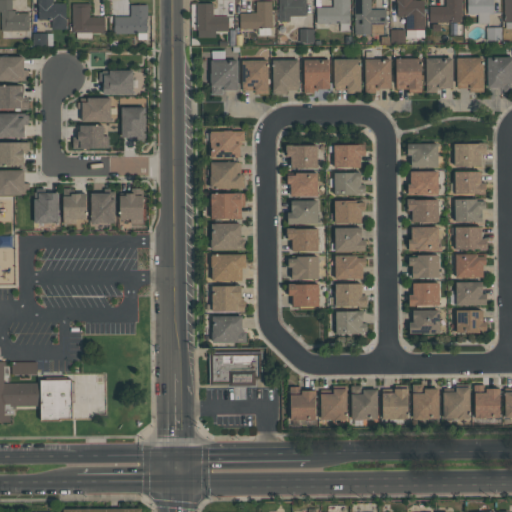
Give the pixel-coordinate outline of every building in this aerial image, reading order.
[(0,0),(0,30),(29,30),(28,12),(12,12),(11,0),(0,0)] [(39,19),(39,5),(37,5),(37,0),(53,0),(53,3),(66,2),(66,29),(51,29),(51,19),(39,19)] [(306,0),(306,15),(289,16),(289,21),(278,21),(278,8),(278,0),(306,0)] [(349,31),(340,31),(340,23),(316,24),(316,7),(332,6),(332,0),(349,0),(350,10),(348,10),(349,31)] [(384,33),(384,34),(354,35),(353,0),(371,0),(371,9),(386,9),(386,25),(388,25),(388,33),(384,33)] [(423,0),(423,16),(424,16),(424,29),(406,29),(406,16),(397,16),(397,1),(395,1),(395,0),(423,0)] [(461,0),(461,22),(429,22),(429,6),(445,6),(445,0),(461,0)] [(493,0),(493,14),(489,14),(489,23),(477,24),(477,14),(467,14),(467,0),(493,0)] [(511,0),(511,28),(505,28),(505,22),(503,22),(503,0),(511,0)] [(239,13),(240,29),(272,28),(271,1),(255,2),(256,13),(239,13)] [(105,32),(104,17),(90,17),(90,3),(72,4),(72,33),(105,32)] [(198,37),(215,37),(215,32),(228,31),(228,16),(213,16),(213,3),(197,3),(198,37)] [(147,35),(146,5),(130,5),(130,16),(113,17),(113,36),(147,35)] [(313,28),(313,42),(299,42),(299,28),(313,28)] [(404,29),(405,42),(390,43),(390,29),(404,29)] [(32,45),(32,33),(47,33),(47,45),(32,45)] [(23,70),(24,56),(0,55),(0,80),(28,81),(28,70),(23,70)] [(487,89),(511,88),(511,56),(487,57),(487,89)] [(483,92),(482,57),(456,58),(457,88),(468,88),(468,92),(483,92)] [(395,59),(396,88),(408,88),(408,93),(421,92),(421,58),(395,59)] [(452,58),(425,58),(426,92),(444,92),(444,88),(453,88),(452,58)] [(298,59),(272,60),(273,94),(288,94),(288,90),(299,89),(298,59)] [(329,60),(304,59),(303,93),(314,93),(314,89),(328,89),(329,60)] [(360,59),(333,59),(334,90),(360,90),(360,59)] [(364,59),(365,92),(378,92),(378,88),(391,88),(390,59),(364,59)] [(210,60),(211,95),(225,95),(224,91),(238,90),(237,60),(210,60)] [(268,60),(241,60),(242,90),(253,90),(253,94),(269,94),(268,60)] [(133,71),(99,70),(99,82),(103,82),(103,94),(133,95),(133,71)] [(0,108),(28,108),(28,97),(22,97),(22,85),(0,85),(0,108)] [(111,97),(86,98),(86,102),(80,102),(80,122),(111,121),(111,97)] [(145,107),(121,107),(122,139),(146,138),(145,107)] [(0,137),(24,138),(24,124),(28,124),(28,113),(0,113),(0,137)] [(108,148),(108,135),(104,135),(104,125),(78,125),(79,136),(72,137),(72,149),(108,148)] [(244,130),(210,131),(210,158),(240,157),(240,142),(244,142),(244,130)] [(29,142),(0,141),(0,165),(24,166),(24,153),(29,154),(29,142)] [(410,167),(438,167),(437,143),(407,143),(407,157),(410,157),(410,167)] [(454,166),(480,166),(480,154),(485,154),(485,143),(453,143),(454,166)] [(317,145),(286,145),(286,156),(290,156),(290,168),(317,168),(317,145)] [(334,168),(360,167),(360,155),(364,155),(364,145),(333,145),(334,168)] [(210,188),(244,188),(245,174),(239,174),(239,162),(210,162),(210,188)] [(24,169),(0,169),(0,194),(29,194),(28,183),(24,183),(24,169)] [(438,171),(409,171),(408,195),(437,195),(438,171)] [(454,194),(485,194),(485,182),(481,182),(481,171),(454,171),(454,194)] [(333,173),(334,195),(365,195),(364,184),(361,184),(361,172),(333,173)] [(288,196),(318,196),(317,173),(288,173),(288,196)] [(91,192),(90,223),(115,223),(116,193),(91,192)] [(210,193),(211,219),(241,218),(241,206),(245,206),(245,193),(210,193)] [(33,195),(34,224),(59,223),(58,194),(33,195)] [(86,194),(63,194),(63,224),(76,224),(76,219),(86,219),(86,194)] [(143,219),(143,194),(119,195),(120,219),(143,219)] [(411,222),(438,222),(438,199),(406,199),(407,212),(411,212),(411,222)] [(454,222),(483,222),(483,199),(454,199),(454,222)] [(318,223),(318,200),(291,200),(291,212),(287,213),(287,224),(318,223)] [(334,201),(335,223),(363,222),(362,200),(334,201)] [(211,224),(211,250),(243,250),(242,223),(211,224)] [(439,226),(409,227),(409,250),(439,250),(439,226)] [(335,251),(365,251),(365,239),(361,239),(361,227),(334,227),(335,251)] [(487,249),(487,238),(481,238),(481,227),(454,227),(454,250),(487,249)] [(292,251),(318,251),(318,228),(286,229),(286,239),(291,239),(292,251)] [(245,254),(211,254),(211,281),(241,280),(241,269),(245,269),(245,254)] [(484,255),(455,254),(455,277),(484,278),(484,255)] [(334,256),(335,279),(364,279),(363,255),(334,256)] [(439,256),(408,255),(408,265),(411,266),(411,278),(438,278),(439,256)] [(318,256),(287,256),(287,267),(291,266),(291,279),(318,279),(318,256)] [(482,281),(455,282),(456,305),(486,305),(486,294),(482,294),(482,281)] [(439,305),(439,282),(412,283),(412,294),(408,294),(408,306),(439,305)] [(335,284),(335,307),(367,306),(367,296),(362,296),(361,283),(335,284)] [(319,284),(288,284),(288,296),(292,296),(292,306),(319,306),(319,284)] [(212,311),(245,311),(245,301),(241,301),(241,285),(211,286),(212,311)] [(440,310),(411,310),(410,333),(439,334),(440,310)] [(482,310),(456,310),(456,332),(486,333),(486,322),(482,322),(482,310)] [(335,311),(336,334),(364,333),(364,311),(335,311)] [(245,342),(245,315),(212,316),(213,343),(245,342)] [(267,388),(267,349),(210,349),(211,388),(267,388)] [(0,363),(37,363),(37,372),(37,382),(72,381),(73,419),(60,420),(49,420),(42,420),(42,407),(14,406),(15,416),(10,415),(11,423),(0,423),(0,363)] [(439,419),(439,388),(423,389),(423,384),(412,385),(412,419),(439,419)] [(377,420),(377,388),(361,389),(361,385),(351,386),(351,420),(377,420)] [(500,418),(500,389),(484,388),(484,385),(474,385),(474,418),(500,418)] [(289,420),(316,420),(315,390),(300,391),(300,386),(289,387),(289,420)] [(442,392),(442,419),(469,419),(469,387),(454,387),(454,392),(442,392)] [(347,388),(332,388),(332,394),(320,393),(320,420),(346,420),(347,388)] [(382,419),(407,419),(408,389),(394,388),(394,392),(382,392),(382,419)]
